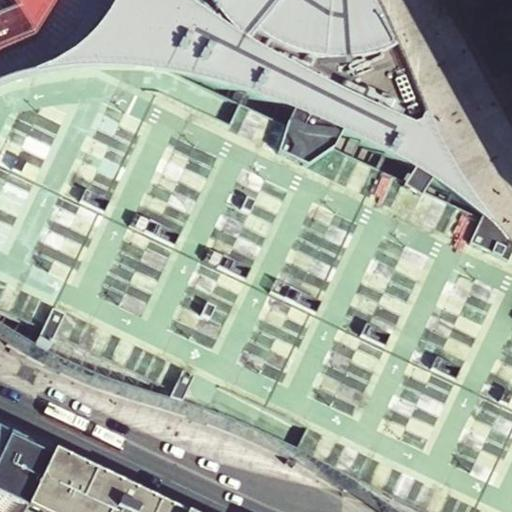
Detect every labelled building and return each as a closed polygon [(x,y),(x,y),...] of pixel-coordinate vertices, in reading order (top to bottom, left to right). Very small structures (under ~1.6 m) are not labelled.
[(54,0),(31,41),(0,53),(0,87),(44,69),(69,52),(94,35),(105,0),(54,0)] [(105,0),(94,35),(69,52),(44,69),(0,87),(0,340),(40,364),(67,377),(106,393),(172,412),(217,428),(287,460),(285,465),(293,469),(295,465),(310,472),(338,488),(375,511),(511,511),(511,263),(470,213),(448,180),(417,124),(389,52),(364,0),(105,0)] [(0,0),(0,53),(31,41),(2,0),(0,0)] [(2,0),(31,41),(54,0),(2,0)] [(0,511),(20,511),(40,471),(26,465),(0,452),(0,511)] [(139,511),(70,479),(42,466),(40,471),(20,511),(139,511)] [(170,511),(132,494),(75,467),(70,479),(139,511),(170,511)]
